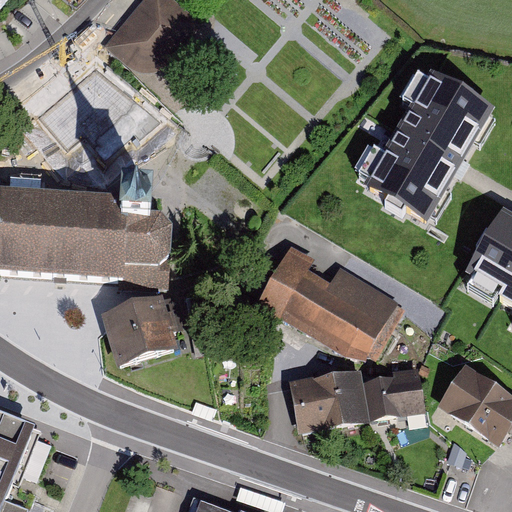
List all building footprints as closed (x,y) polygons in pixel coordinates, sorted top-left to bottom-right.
[(0,0),(0,15),(12,0),(0,0)] [(170,0),(146,0),(105,50),(132,73),(140,77),(150,78),(159,76),(168,71),(204,28),(170,0)] [(364,193),(427,230),(495,115),(432,78),(364,193)] [(0,249),(0,282),(170,292),(174,233),(163,220),(152,219),(154,196),(123,194),(122,204),(3,197),(0,249)] [(511,306),(511,220),(503,215),(465,278),(511,306)] [(400,319),(292,259),(264,309),(372,369),(400,319)] [(168,303),(108,320),(122,370),(182,353),(168,303)] [(366,383),(296,392),(302,439),(436,422),(429,371),(397,375),(399,387),(367,391),(366,383)] [(511,404),(467,375),(441,415),(504,456),(511,443),(511,404)] [(41,434),(0,419),(0,511),(20,511),(14,509),(41,434)] [(139,500),(134,511),(159,511),(161,507),(139,500)]
